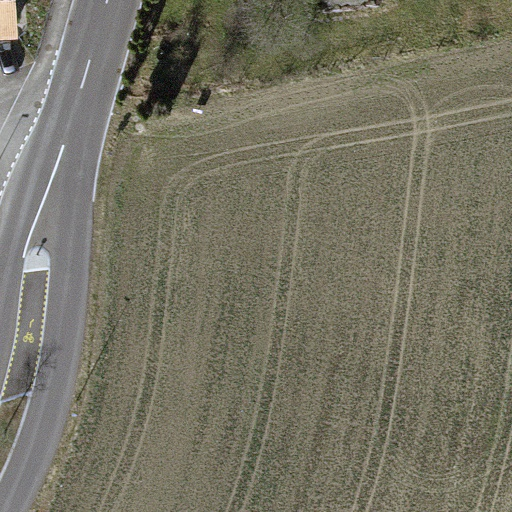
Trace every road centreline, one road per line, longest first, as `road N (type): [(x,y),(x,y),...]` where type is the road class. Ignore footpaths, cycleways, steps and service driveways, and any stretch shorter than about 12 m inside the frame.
road 1 (secondary): [(7,511),(52,401),(69,303),(72,231),(61,163)]
road 2 (unknown): [(61,163),(110,0)]
road 3 (secondary): [(61,163),(10,246),(0,318)]
